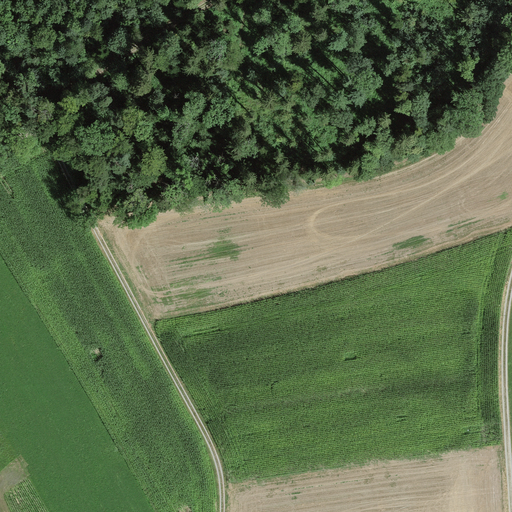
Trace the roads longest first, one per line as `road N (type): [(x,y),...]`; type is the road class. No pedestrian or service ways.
road 1 (track): [(222,511),(215,452),(37,122),(31,86)]
road 2 (track): [(0,78),(63,88),(210,0)]
road 3 (track): [(511,506),(503,335),(511,300)]
